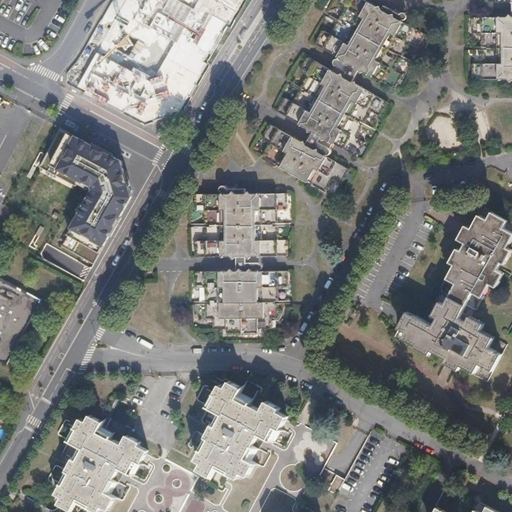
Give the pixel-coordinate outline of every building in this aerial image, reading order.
[(197,0),(194,7),(180,0),(147,0),(136,20),(176,42),(154,79),(98,52),(78,88),(86,91),(84,95),(144,125),(185,109),(245,0),(197,0)] [(342,58),(360,68),(396,89),(403,75),(395,70),(402,57),(410,43),(419,48),(426,34),(363,0),(341,0),(339,3),(347,8),(340,21),(332,35),(324,31),(316,44),(342,58)] [(511,16),(473,17),(473,33),(482,33),(482,49),(482,64),(473,64),(473,79),(511,78),(511,16)] [(388,102),(352,82),(340,75),(309,58),(301,71),(310,75),(301,91),(294,103),(285,99),(278,112),(314,132),(325,138),(358,156),(365,143),(357,138),(364,125),(372,111),(380,116),(388,102)] [(355,78),(360,68),(342,58),(341,60),(339,59),(337,59),(336,60),(335,62),(335,63),(337,66),(340,67),(338,70),(342,72),(340,75),(352,82),(355,78)] [(350,170),(323,155),(306,145),(270,126),(262,139),(271,144),(264,157),(326,192),(333,179),(342,184),(350,170)] [(130,160),(74,130),(56,166),(98,190),(65,245),(98,264),(140,193),(130,160)] [(324,141),(325,138),(314,132),(306,145),(323,155),(324,153),(327,155),(329,155),(331,154),(331,153),(332,151),(331,149),(326,147),(328,143),(324,141)] [(8,194),(2,212),(36,223),(42,206),(8,194)] [(238,256),(251,256),(288,256),(287,241),(278,241),(278,225),(278,209),(287,209),(287,194),(196,196),(196,211),(206,210),(206,227),(206,242),(196,242),(197,257),(238,256)] [(444,320),(439,328),(408,312),(400,328),(408,332),(405,337),(419,345),(418,346),(431,354),(433,350),(448,358),(446,362),(460,369),(462,364),(476,371),(481,363),(494,370),(502,355),(489,347),(494,339),(480,331),(484,325),(470,318),(467,323),(460,319),(474,292),(483,296),(490,283),(496,286),(504,272),(498,269),(503,262),(505,263),(511,250),(507,247),(511,238),(511,232),(504,228),(509,220),(493,212),(489,219),(481,215),(474,229),(468,226),(461,239),(467,243),(463,250),(460,249),(452,262),(457,265),(450,278),(458,283),(446,304),(442,302),(435,315),(444,320)] [(251,259),(251,256),(238,256),(238,272),(260,272),(260,270),(261,270),(262,269),(263,268),(263,266),(263,265),(262,264),(261,264),(256,264),(256,260),(251,259)] [(288,272),(260,272),(238,272),(197,273),(197,288),(207,288),(207,306),(207,319),(214,319),(214,330),(227,329),(227,334),(258,334),(258,329),(271,329),(271,318),(278,318),(278,307),(278,287),(288,287),(288,272)] [(0,278),(0,360),(7,364),(41,300),(0,278)] [(247,458),(257,438),(263,441),(264,441),(265,440),(267,437),(269,439),(276,427),(281,430),(288,417),(279,412),(281,409),(268,402),(263,412),(238,398),(244,388),(231,382),(227,388),(222,385),(216,395),(218,396),(212,408),(225,415),(222,420),(218,427),(214,425),(207,437),(212,439),(205,452),(202,450),(197,460),(203,463),(200,470),(212,477),(219,465),(231,471),(230,473),(239,478),(243,472),(250,475),(256,463),(247,458)] [(205,385),(197,398),(205,402),(212,388),(205,385)] [(107,492),(118,472),(122,475),(124,475),(125,474),(126,471),(130,473),(136,460),(141,463),(144,458),(148,451),(139,446),(141,443),(128,436),(123,445),(99,432),(104,423),(91,416),(88,422),(82,419),(77,428),(79,429),(73,442),(85,448),(78,461),(74,459),(68,471),(71,473),(65,485),(63,484),(58,494),(63,497),(60,504),(72,510),(79,499),(91,505),(90,507),(98,511),(99,511),(103,506),(110,510),(116,497),(107,492)] [(328,490),(337,495),(345,480),(336,476),(328,490)]
